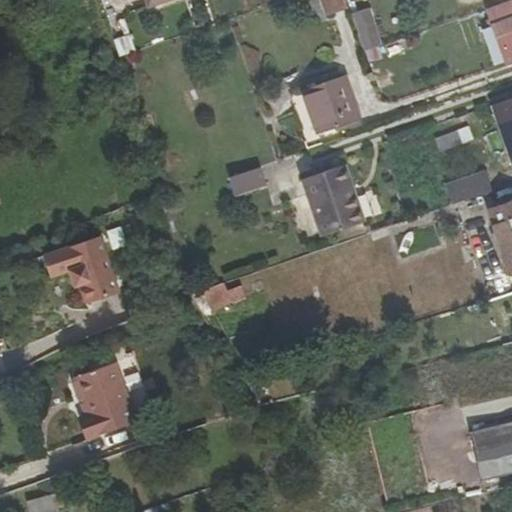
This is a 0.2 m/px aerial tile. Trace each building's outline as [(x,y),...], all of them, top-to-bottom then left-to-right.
[(327,0),(332,15),(350,8),(346,0),(327,0)] [(507,62),(511,60),(511,1),(488,9),(507,62)] [(372,7),(355,12),(370,62),(387,57),(372,7)] [(361,117),(346,75),(306,89),(319,131),(361,117)] [(511,97),(492,105),(511,160),(511,97)] [(436,135),(440,152),(475,143),(471,126),(436,135)] [(365,221),(346,165),(304,179),(323,236),(365,221)] [(237,193),(267,182),(261,166),(231,176),(237,193)] [(481,172),(443,185),(450,205),(457,202),(488,191),(481,172)] [(511,198),(487,207),(510,271),(511,270),(511,198)] [(59,248),(67,269),(86,263),(91,261),(96,277),(103,295),(136,284),(117,228),(59,248)] [(91,261),(86,263),(92,278),(96,277),(91,261)] [(210,312),(259,295),(250,274),(202,291),(210,312)] [(95,436),(140,420),(120,361),(94,370),(85,373),(80,375),(77,380),(83,397),(88,399),(93,413),(88,415),(95,436)] [(91,362),(82,365),(85,373),(94,370),(91,362)] [(511,473),(511,421),(469,432),(482,481),(511,473)] [(61,492),(28,501),(30,511),(52,511),(65,509),(61,492)]
